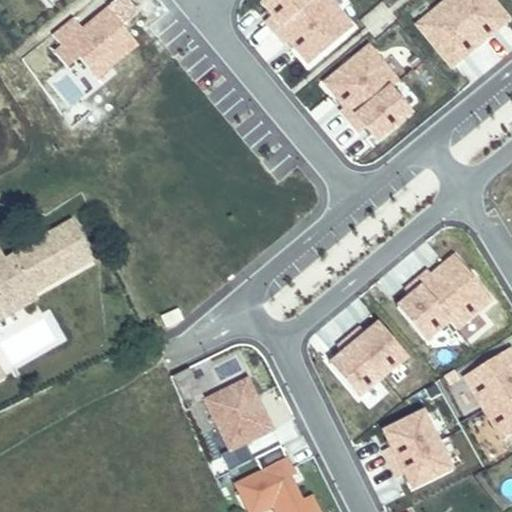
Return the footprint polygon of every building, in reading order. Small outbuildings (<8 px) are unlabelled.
[(332,0),(267,0),(257,9),(309,67),(356,26),(332,0)] [(511,18),(495,0),(444,0),(412,28),(453,74),(511,21),(511,18)] [(74,17),(46,38),(84,91),(141,50),(110,8),(82,28),(74,17)] [(420,114),(367,46),(321,83),(374,150),(420,114)] [(0,259),(0,303),(27,288),(31,296),(92,260),(71,224),(9,259),(11,262),(5,266),(1,259),(0,259)] [(392,305),(429,351),(492,301),(455,255),(392,305)] [(31,296),(27,288),(0,303),(0,321),(34,302),(31,296)] [(357,402),(411,364),(378,319),(338,347),(342,353),(328,362),(357,402)] [(460,380),(502,445),(511,438),(511,348),(460,380)] [(202,399),(228,455),(276,433),(249,376),(202,399)] [(381,430),(407,495),(455,476),(428,411),(381,430)] [(272,511),(321,511),(313,494),(305,498),(287,458),(233,484),(246,511),(267,511),(272,510),(272,511)]
